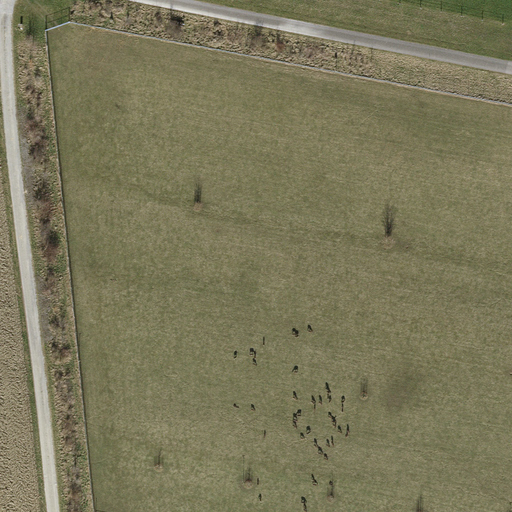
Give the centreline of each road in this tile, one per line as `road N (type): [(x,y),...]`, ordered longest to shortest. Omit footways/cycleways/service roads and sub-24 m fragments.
road 1 (track): [(9,0),(7,50),(57,511)]
road 2 (track): [(128,0),(511,72)]
